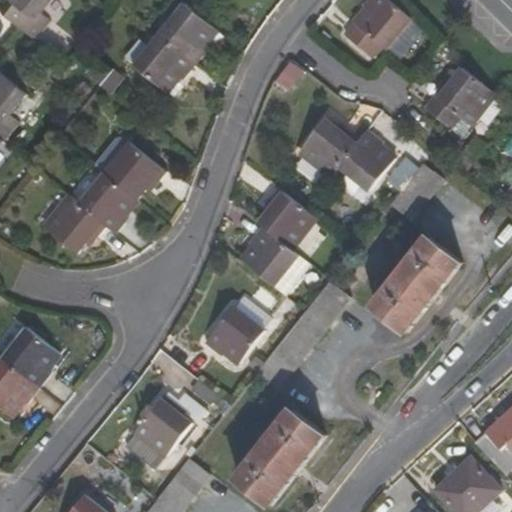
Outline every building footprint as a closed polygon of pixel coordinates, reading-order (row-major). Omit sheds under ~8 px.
[(18,5),(7,17),(17,25),(34,39),(50,21),(40,12),(49,0),(11,0),(12,1),(18,5)] [(389,49),(413,20),(390,0),(369,0),(365,5),(368,8),(347,34),(375,57),(385,46),(389,49)] [(12,1),(2,13),(7,17),(18,5),(12,1)] [(180,78),(184,81),(197,66),(212,49),(208,45),(219,31),(188,5),(162,36),(137,66),(169,91),(180,78)] [(290,91),(304,70),(290,60),(276,81),(290,91)] [(96,64),(88,73),(103,85),(110,76),(96,64)] [(110,76),(103,85),(112,93),(125,77),(116,69),(110,76)] [(498,95),(464,69),(457,78),(453,83),(448,80),(427,108),(463,137),(498,95)] [(0,145),(3,141),(19,121),(11,114),(27,93),(0,70),(0,145)] [(332,178),(342,166),(372,191),(398,158),(383,146),(386,144),(370,130),(362,139),(347,128),(343,134),(337,129),(326,121),(302,154),(332,178)] [(343,134),(347,128),(341,123),(337,129),(343,134)] [(133,143),(107,174),(82,205),(71,196),(47,227),(78,252),(86,243),(90,238),(93,241),(107,225),(119,235),(132,220),(127,215),(139,201),(148,190),(152,185),(156,189),(170,173),(133,143)] [(403,154),(385,177),(400,189),(418,166),(403,154)] [(445,180),(425,164),(393,205),(412,221),(445,180)] [(148,190),(152,194),(156,189),(152,185),(148,190)] [(270,214),(262,225),(265,227),(295,251),(320,219),(308,210),(281,188),(270,203),(275,207),(270,214)] [(275,207),(270,203),(265,210),(270,214),(275,207)] [(276,286),(301,255),(295,251),(265,227),(253,243),(255,245),(244,261),(276,286)] [(465,264),(432,238),(376,308),(409,333),(465,264)] [(332,281),(308,312),(294,329),(259,374),(280,390),(315,346),(353,298),(332,281)] [(273,321),(274,321),(245,299),(237,308),(236,307),(208,343),(223,356),(227,351),(242,363),(265,333),(268,327),(273,321)] [(13,319),(0,341),(0,348),(9,354),(25,325),(13,319)] [(29,405),(43,388),(56,372),(51,368),(62,354),(32,329),(7,359),(0,368),(0,406),(13,417),(26,401),(29,405)] [(139,435),(166,457),(167,457),(194,426),(183,417),(178,413),(181,409),(167,396),(137,433),(139,435)] [(183,417),(186,413),(181,409),(178,413),(183,417)] [(328,435),(296,410),(241,479),(273,505),(328,435)] [(511,412),(477,444),(506,475),(511,469),(511,412)] [(129,447),(157,468),(166,457),(139,435),(129,447)] [(212,475),(192,459),(184,470),(203,485),(212,475)] [(477,511),(501,490),(471,459),(438,489),(458,511),(477,511)] [(182,511),(196,495),(176,480),(160,500),(150,511),(182,511)] [(106,511),(88,497),(75,511),(106,511)]
